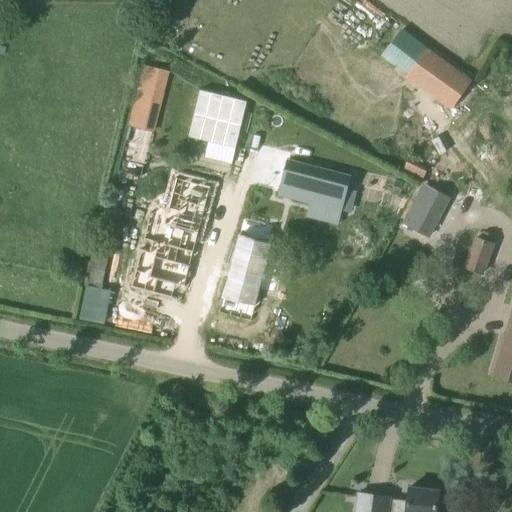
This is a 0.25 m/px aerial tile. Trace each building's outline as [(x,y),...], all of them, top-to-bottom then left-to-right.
[(405,78),(451,109),(471,79),(426,48),(405,78)] [(142,177),(168,71),(145,65),(118,171),(142,177)] [(201,90),(189,136),(208,141),(235,148),(247,102),(201,90)] [(401,170),(422,180),(428,166),(408,156),(401,170)] [(291,157),(281,194),(342,211),(353,174),(291,157)] [(134,273),(130,287),(147,291),(170,298),(174,284),(182,286),(184,287),(187,287),(212,187),(177,177),(169,208),(164,206),(150,216),(144,240),(153,242),(151,252),(141,249),(134,273)] [(427,183),(424,188),(405,224),(427,235),(448,194),(427,183)] [(308,214),(299,241),(359,261),(369,234),(308,214)] [(100,224),(85,285),(86,285),(101,288),(116,227),(100,224)] [(476,234),(464,267),(482,273),(493,240),(491,239),(493,234),(483,230),(481,236),(476,234)] [(241,234),(219,312),(250,321),(259,291),(272,243),(241,234)] [(86,285),(79,319),(105,324),(107,312),(99,310),(101,300),(109,302),(111,290),(101,288),(86,285)] [(492,374),(511,379),(511,312),(506,334),(502,334),(491,374),(492,374)] [(436,511),(439,490),(409,486),(408,500),(390,498),(390,497),(358,493),(355,511),(436,511)]
